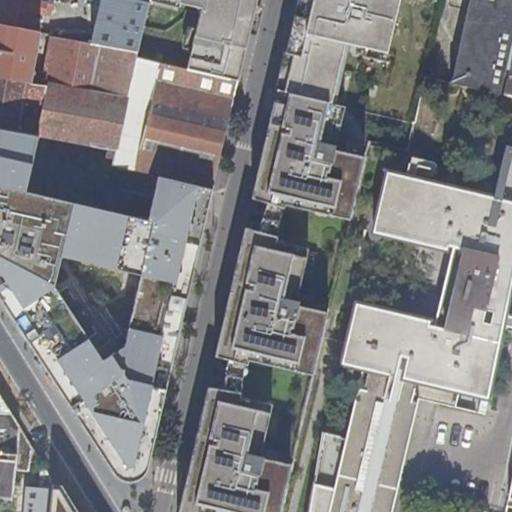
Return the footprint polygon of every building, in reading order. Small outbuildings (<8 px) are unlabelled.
[(39,0),(38,0),(2,0),(0,11),(0,25),(32,32),(36,13),(46,16),(49,3),(39,0)] [(108,0),(98,44),(138,51),(150,2),(141,0),(108,0)] [(178,0),(178,3),(201,8),(188,69),(239,81),(240,82),(258,0),(178,0)] [(352,215),(367,150),(339,143),(340,138),(331,136),(332,130),(339,132),(350,86),(336,83),(354,6),(394,15),(397,0),(299,0),(255,196),(286,203),(287,201),(352,215)] [(499,94),(500,94),(511,39),(511,0),(469,0),(450,82),(449,84),(499,94)] [(0,77),(33,83),(42,34),(32,32),(0,25),(0,77)] [(209,188),(214,189),(239,81),(188,69),(137,57),(138,51),(98,44),(52,36),(43,85),(33,83),(0,77),(0,127),(34,134),(73,141),(86,143),(118,150),(114,166),(152,175),(209,188)] [(511,46),(502,94),(511,96),(511,46)] [(0,127),(0,310),(4,317),(108,479),(126,487),(138,483),(142,474),(209,188),(152,175),(143,222),(133,277),(119,349),(99,361),(49,291),(56,257),(65,205),(18,194),(34,134),(0,127)] [(386,511),(416,390),(433,394),(432,398),(486,411),(503,328),(496,326),(498,318),(502,319),(504,309),(505,309),(511,274),(511,205),(442,189),(441,194),(411,189),(407,190),(405,191),(403,194),(399,212),(407,213),(401,235),(455,248),(436,328),(357,309),(349,344),(372,350),(349,445),(347,445),(348,439),(325,434),(311,511),(386,511)] [(143,222),(65,205),(56,257),(133,277),(143,222)] [(281,232),(249,224),(218,355),(251,363),(252,359),(314,374),(330,308),(302,301),(303,297),(293,295),(295,288),(302,290),(313,244),(280,237),(281,232)] [(243,392),(211,387),(181,511),(280,511),(291,465),(267,460),(268,457),(258,455),(259,449),(264,450),(275,404),(242,397),(243,392)] [(0,413),(13,414),(0,392),(0,413)] [(13,414),(0,413),(0,453),(18,454),(21,426),(13,414)] [(21,426),(18,454),(17,471),(32,472),(34,447),(21,426)] [(18,454),(0,453),(0,504),(14,505),(17,471),(18,454)] [(49,511),(52,490),(53,478),(46,467),(41,468),(39,487),(27,486),(25,511),(49,511)] [(74,511),(60,489),(52,490),(50,511),(74,511)]
